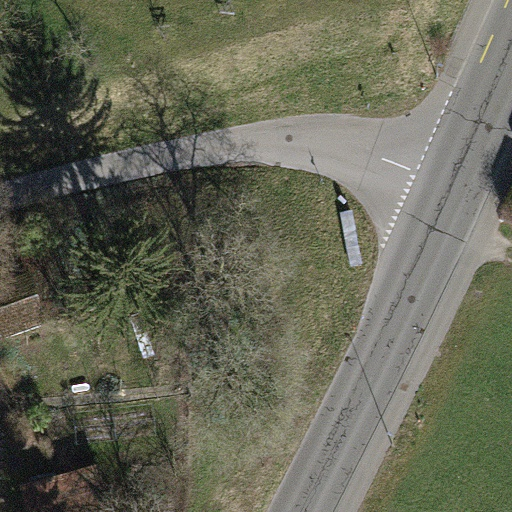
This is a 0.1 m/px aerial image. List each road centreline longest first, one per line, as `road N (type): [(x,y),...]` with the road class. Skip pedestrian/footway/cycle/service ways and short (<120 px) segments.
road 1 (residential): [(0,200),(236,149),(316,147),(448,181)]
road 2 (tertiary): [(302,511),(448,181)]
road 3 (tertiary): [(448,181),(511,46)]
